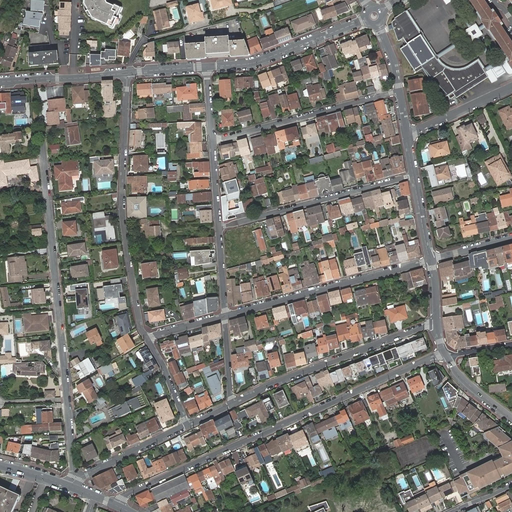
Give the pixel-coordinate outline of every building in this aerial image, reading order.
[(43,12),(44,5),(44,1),(39,1),(39,0),(31,0),(31,11),(43,12)] [(60,31),(60,35),(68,35),(68,31),(70,31),(70,24),(70,17),(71,10),(71,3),(69,2),(69,0),(61,0),(61,2),(60,2),(60,10),(59,10),(58,23),(60,23),(59,31),(60,31)] [(117,18),(121,9),(114,5),(113,8),(105,4),(103,0),(84,0),(85,4),(88,11),(86,12),(86,13),(89,12),(93,18),(112,27),(116,19),(119,20),(119,19),(117,18)] [(230,0),(210,0),(212,10),(232,5),(230,0)] [(357,2),(355,0),(341,0),(343,4),(345,3),(347,8),(349,12),(351,11),(349,6),(357,2)] [(462,0),(455,0),(452,2),(470,29),(473,27),(458,3),(462,0)] [(511,41),(501,25),(493,12),(484,0),(467,0),(470,3),(472,1),(479,12),(477,13),(485,25),(487,28),(495,40),(497,39),(504,49),(501,51),(505,56),(507,60),(511,67),(511,41)] [(349,12),(347,8),(345,3),(343,4),(335,7),(338,16),(349,12)] [(188,16),(190,23),(204,19),(202,13),(200,13),(198,4),(188,7),(190,16),(188,16)] [(333,18),(338,16),(335,7),(326,10),(326,11),(324,16),(323,16),(325,21),(330,19),(330,17),(332,17),(333,18)] [(165,9),(153,11),(155,19),(156,19),(157,21),(156,21),(156,24),(155,24),(156,30),(169,26),(165,9)] [(42,21),(43,12),(31,11),(27,10),(26,18),(40,20),(40,21),(42,21)] [(507,60),(505,56),(496,62),(493,64),(486,69),(480,58),(476,62),(475,63),(474,64),(473,64),(471,65),(470,65),(469,66),(467,67),(465,68),(463,68),(461,68),(460,68),(458,68),(456,68),(454,68),(452,67),(451,67),(449,66),(447,65),(446,65),(444,64),(443,63),(442,61),(440,60),(440,59),(439,59),(437,56),(409,10),(407,12),(437,60),(438,62),(440,63),(441,64),(443,66),(445,67),(446,68),(448,69),(450,69),(452,70),(454,70),(456,71),(458,71),(460,71),(462,71),(464,70),(466,70),(467,69),(469,69),(470,68),(471,68),(473,67),(474,66),(475,66),(476,65),(477,64),(478,63),(479,62),(486,73),(492,70),(502,63),(507,60)] [(494,11),(493,12),(501,25),(503,24),(494,11)] [(437,60),(407,12),(396,19),(395,20),(394,21),(393,22),(393,23),(393,24),(399,40),(399,41),(400,41),(401,41),(401,40),(405,38),(408,44),(401,49),(417,73),(423,69),(443,100),(448,96),(451,100),(456,96),(458,98),(489,78),(486,73),(479,62),(478,63),(477,64),(476,65),(475,66),(474,66),(473,67),(471,68),(470,68),(469,69),(467,69),(466,70),(464,70),(462,71),(460,71),(458,71),(456,71),(454,70),(452,70),(450,69),(448,69),(446,68),(445,67),(443,66),(441,64),(440,63),(438,62),(437,60)] [(312,15),(293,23),(297,31),(315,24),(312,15)] [(39,27),(40,21),(40,20),(26,18),(24,18),(23,25),(26,25),(25,27),(32,28),(32,26),(39,28),(39,27)] [(485,36),(482,32),(480,28),(477,24),(473,27),(470,29),(466,32),(468,35),(471,39),(473,43),(477,40),(481,38),(485,36)] [(279,44),(293,39),(289,27),(274,32),(275,35),(279,44)] [(264,50),(279,44),(275,35),(261,40),(264,50)] [(359,46),(361,52),(367,49),(366,46),(371,44),(368,35),(363,37),(363,38),(362,38),(361,38),(357,40),(356,40),(358,44),(359,46)] [(468,35),(437,56),(439,59),(440,59),(471,39),(468,35)] [(228,57),(251,55),(245,40),(227,41),(226,37),(210,38),(210,43),(180,45),(183,60),(204,59),(203,53),(227,52),(228,57)] [(257,37),(247,42),(251,53),(262,50),(257,37)] [(493,64),(496,62),(481,38),(477,40),(493,64)] [(360,59),(363,57),(362,54),(361,52),(359,46),(358,44),(356,40),(353,41),(352,40),(347,42),(348,43),(346,43),(341,45),(345,55),(350,53),(354,55),(358,53),(360,59)] [(121,42),(119,55),(129,56),(131,43),(121,42)] [(154,56),(153,42),(150,43),(147,44),(147,49),(145,49),(142,54),(142,58),(149,57),(149,56),(154,56)] [(177,43),(166,44),(167,54),(178,53),(177,43)] [(334,44),(325,48),(326,49),(324,50),(325,53),(327,52),(328,53),(321,56),(324,63),(324,64),(326,63),(327,66),(325,67),(327,71),(329,70),(332,69),(339,67),(334,54),(337,53),(334,44)] [(16,50),(9,47),(2,64),(10,67),(14,59),(13,58),(16,50)] [(116,51),(105,50),(105,52),(101,52),(101,59),(105,59),(105,60),(115,60),(116,51)] [(388,73),(386,64),(381,65),(379,58),(379,56),(378,55),(382,54),(380,50),(374,53),(375,56),(375,58),(377,66),(380,75),(381,82),(383,81),(382,77),(382,75),(388,73)] [(57,51),(28,53),(29,65),(58,63),(57,51)] [(90,66),(101,65),(101,59),(101,55),(90,55),(90,66)] [(313,56),(303,59),(306,66),(308,71),(317,68),(313,56)] [(306,66),(303,59),(292,63),(296,75),(308,71),(306,66)] [(511,67),(507,60),(502,63),(508,73),(509,74),(510,75),(511,75),(511,67)] [(498,79),(508,73),(502,63),(492,70),(498,79)] [(372,78),(380,75),(377,66),(369,68),(372,78)] [(275,79),(277,85),(283,82),(284,83),(290,81),(285,67),(278,70),(278,69),(272,71),(272,72),(275,79)] [(369,68),(361,71),(364,80),(372,78),(369,68)] [(323,73),(320,74),(321,77),(325,76),(326,79),(331,78),(330,76),(329,70),(327,71),(323,73)] [(486,73),(489,78),(493,84),(499,81),(498,79),(492,70),(486,73)] [(361,71),(353,73),(355,82),(364,80),(361,71)] [(277,85),(275,79),(272,72),(267,74),(267,73),(259,76),(264,89),(271,86),(272,87),(277,85)] [(409,80),(411,91),(417,90),(425,89),(423,77),(409,80)] [(235,79),(235,89),(251,88),(250,78),(235,79)] [(103,91),(104,104),(114,103),(113,101),(112,81),(102,81),(102,83),(102,89),(101,89),(101,91),(103,91)] [(229,81),(220,81),(221,99),(231,98),(229,81)] [(165,83),(152,84),(152,94),(163,94),(164,99),(173,98),(172,85),(166,85),(165,83)] [(152,94),(152,84),(139,85),(139,95),(152,94)] [(188,88),(177,88),(178,101),(198,99),(196,85),(191,85),(192,89),(188,89),(188,88)] [(311,85),(307,86),(311,102),(322,99),(318,85),(311,86),(311,85)] [(347,88),(346,85),(343,86),(344,89),(340,90),(343,100),(359,96),(356,86),(347,88)] [(83,87),(73,88),(74,104),(85,103),(83,87)] [(417,93),(412,94),(416,116),(429,114),(425,92),(417,93)] [(11,93),(0,94),(0,105),(6,105),(6,109),(12,108),(11,95),(11,93)] [(15,95),(11,95),(12,108),(12,115),(25,114),(24,103),(27,103),(27,96),(24,96),(23,93),(18,93),(18,94),(14,94),(15,95)] [(279,97),(279,94),(269,97),(270,100),(268,101),(271,115),(272,119),(276,118),(273,105),(281,103),(279,97)] [(298,94),(288,96),(291,109),(301,107),(298,94)] [(281,103),(282,103),(284,111),(290,110),(286,95),(279,97),(281,103)] [(59,124),(64,124),(64,121),(59,122),(58,112),(66,111),(66,100),(50,101),(50,113),(47,113),(48,122),(48,125),(59,124)] [(268,101),(267,100),(261,103),(264,117),(271,115),(268,101)] [(374,103),(378,117),(381,116),(387,114),(383,100),(374,103)] [(114,103),(104,104),(104,118),(113,116),(113,110),(115,110),(115,104),(113,104),(114,103)] [(191,112),(205,112),(204,103),(186,105),(186,113),(184,113),(184,120),(191,119),(191,112)] [(379,121),(378,117),(374,103),(365,105),(366,109),(368,114),(369,117),(373,116),(374,122),(376,122),(376,124),(380,123),(379,121)] [(358,107),(345,111),(348,123),(356,121),(357,124),(362,123),(358,107)] [(511,109),(510,110),(509,107),(500,111),(508,127),(511,125),(511,109)] [(147,108),(139,109),(140,119),(155,118),(154,108),(147,108)] [(237,112),(240,123),(253,120),(250,109),(242,112),(241,110),(237,112)] [(232,126),(232,110),(221,111),(222,127),(232,126)] [(341,118),(340,112),(326,116),(330,130),(341,127),(338,119),(341,118)] [(480,123),(486,120),(484,114),(477,117),(480,123)] [(330,130),(326,116),(317,118),(318,125),(316,125),(318,131),(320,131),(320,130),(325,128),(326,132),(330,130)] [(64,124),(59,124),(49,126),(49,133),(52,133),(52,129),(65,128),(67,146),(81,144),(77,122),(67,123),(64,124)] [(190,135),(190,142),(191,142),(201,142),(201,122),(177,123),(177,129),(185,128),(186,135),(190,135)] [(392,122),(383,124),(387,137),(395,134),(392,122)] [(456,137),(465,156),(466,156),(467,155),(467,154),(468,154),(468,153),(468,152),(468,151),(472,148),(470,143),(469,143),(468,140),(478,136),(472,124),(465,127),(465,126),(458,129),(461,135),(456,137)] [(364,128),(366,135),(373,133),(371,125),(364,128)] [(301,128),(304,137),(311,136),(308,126),(301,128)] [(288,140),(290,147),(298,144),(298,141),(300,141),(296,128),(281,132),(281,134),(283,142),(288,140)] [(0,133),(0,141),(1,142),(2,153),(10,152),(9,143),(22,141),(20,130),(13,131),(3,133),(0,133)] [(131,131),(129,147),(140,147),(141,130),(131,131)] [(275,134),(264,137),(266,145),(267,150),(269,155),(276,154),(274,146),(278,145),(275,134)] [(276,135),(280,149),(290,147),(288,140),(283,142),(281,134),(276,135)] [(399,135),(391,137),(394,145),(401,143),(399,135)] [(266,145),(264,137),(251,140),(255,151),(258,151),(259,152),(264,150),(264,151),(267,150),(266,145)] [(251,154),(246,138),(237,141),(238,143),(240,151),(242,157),(251,154)] [(438,141),(434,143),(435,148),(433,149),(431,151),(432,157),(435,156),(450,153),(447,142),(441,144),(439,144),(438,141)] [(188,158),(208,157),(208,152),(202,152),(201,142),(191,142),(191,153),(188,154),(188,158)] [(234,152),(240,151),(238,143),(220,147),(222,159),(235,156),(234,152)] [(50,152),(60,152),(59,144),(49,145),(50,152)] [(328,148),(329,154),(333,153),(336,152),(335,148),(334,145),(332,146),(333,147),(328,148)] [(149,155),(134,156),(135,165),(137,165),(137,171),(150,171),(149,155)] [(100,162),(100,156),(90,158),(90,163),(95,162),(96,174),(96,175),(112,173),(112,172),(113,172),(113,170),(112,170),(112,166),(113,165),(112,160),(100,162)] [(497,156),(488,162),(490,167),(489,168),(497,181),(499,180),(502,184),(511,178),(508,174),(506,170),(508,169),(504,163),(502,164),(500,161),(497,156)] [(390,159),(394,175),(406,172),(404,157),(399,158),(400,162),(394,163),(393,160),(393,158),(390,159)] [(30,159),(5,163),(4,158),(0,158),(0,186),(8,185),(6,175),(29,171),(31,182),(40,180),(38,165),(31,166),(30,159)] [(382,166),(385,178),(394,175),(390,159),(389,158),(380,161),(381,163),(381,164),(382,166)] [(503,159),(500,161),(502,164),(504,163),(508,169),(506,170),(508,174),(510,172),(503,159)] [(59,173),(60,178),(61,190),(72,189),(71,171),(79,171),(77,160),(65,161),(66,165),(55,167),(56,173),(59,173)] [(371,161),(363,163),(367,181),(367,182),(371,181),(375,180),(373,174),(370,175),(369,170),(373,169),(371,161)] [(192,163),(187,163),(187,169),(199,169),(200,173),(209,172),(209,163),(199,163),(199,162),(192,162),(192,163)] [(356,163),(353,164),(354,170),(356,179),(362,177),(364,182),(367,181),(363,163),(358,164),(357,162),(355,162),(356,163)] [(499,186),(502,184),(499,180),(497,181),(489,168),(490,167),(488,162),(485,164),(499,186)] [(230,163),(219,166),(220,170),(221,170),(224,181),(235,178),(237,178),(236,174),(234,166),(231,166),(230,163)] [(379,164),(373,166),(377,180),(385,178),(382,166),(381,164),(381,163),(379,163),(379,164)] [(167,167),(168,176),(168,182),(176,181),(176,166),(167,167)] [(447,172),(450,172),(448,166),(429,171),(432,183),(449,178),(447,172)] [(356,179),(353,170),(353,169),(339,173),(340,177),(331,180),(334,192),(344,189),(343,184),(347,183),(348,181),(356,179)] [(147,176),(128,176),(128,181),(134,181),(134,184),(133,193),(135,193),(136,192),(142,192),(142,187),(147,187),(147,176)] [(319,182),(316,183),(319,196),(323,195),(322,194),(323,192),(322,191),(323,191),(324,190),(325,189),(326,189),(327,189),(328,190),(329,190),(330,191),(330,192),(331,193),(334,192),(331,180),(330,179),(327,180),(326,178),(325,177),(324,176),(322,177),(321,177),(320,178),(319,179),(319,180),(319,182)] [(235,178),(224,181),(221,182),(225,195),(220,197),(222,221),(228,220),(226,216),(242,213),(240,206),(241,201),(238,202),(237,204),(238,208),(228,210),(227,201),(238,198),(239,191),(235,178)] [(261,185),(257,186),(253,187),(255,196),(268,193),(265,179),(260,180),(261,185)] [(203,191),(211,191),(210,188),(209,188),(208,180),(192,181),(193,190),(202,189),(203,191)] [(405,196),(410,195),(408,182),(400,184),(401,189),(397,190),(398,191),(396,191),(397,195),(398,194),(399,196),(405,195),(405,196)] [(316,183),(306,185),(310,198),(319,196),(316,183)] [(306,185),(298,187),(298,188),(301,201),(310,198),(306,185)] [(296,199),(297,202),(301,201),(298,188),(280,193),(282,203),(296,199)] [(445,199),(446,201),(449,200),(449,201),(450,200),(454,199),(451,188),(434,192),(436,201),(445,199)] [(511,204),(511,188),(510,189),(511,194),(501,197),(503,206),(511,204)] [(375,208),(378,217),(380,217),(377,204),(376,201),(378,201),(379,204),(384,203),(382,193),(380,189),(371,192),(375,208)] [(384,203),(385,207),(388,206),(387,202),(391,201),(392,206),(394,206),(390,191),(382,193),(384,203)] [(178,195),(178,204),(185,203),(185,200),(193,199),(193,202),(194,202),(199,202),(211,201),(211,192),(198,193),(194,194),(185,195),(178,195)] [(371,192),(362,194),(365,207),(373,205),(374,208),(375,208),(371,192)] [(84,197),(70,199),(71,202),(61,204),(62,214),(80,211),(79,202),(84,201),(84,197)] [(130,197),(131,218),(144,218),(143,197),(130,197)] [(351,197),(339,200),(343,212),(354,209),(351,200),(351,197)] [(351,200),(354,209),(355,212),(357,212),(356,209),(364,207),(362,198),(351,200)] [(241,206),(240,206),(242,213),(245,212),(245,213),(256,210),(253,199),(251,200),(251,201),(245,203),(244,202),(243,202),(243,205),(241,205),(241,206)] [(407,200),(399,202),(399,206),(398,206),(398,208),(400,208),(401,214),(410,212),(407,200)] [(325,221),(321,205),(313,208),(318,223),(325,221)] [(326,214),(330,227),(333,226),(331,220),(341,217),(338,206),(333,207),(332,206),(331,205),(328,206),(328,207),(329,213),(326,214)] [(436,221),(438,230),(447,227),(445,221),(449,220),(445,205),(434,208),(438,221),(436,221)] [(318,223),(313,208),(307,209),(311,225),(312,224),(313,225),(316,224),(318,223)] [(200,223),(213,222),(212,210),(199,211),(200,223)] [(305,216),(304,210),(294,213),(298,228),(304,227),(301,217),(305,216)] [(488,218),(491,231),(500,229),(496,216),(495,212),(493,213),(494,214),(493,214),(493,216),(492,216),(493,217),(493,220),(491,221),(490,218),(488,218)] [(291,233),(298,231),(298,228),(294,213),(286,215),(291,233)] [(476,220),(479,234),(491,231),(488,218),(487,213),(479,215),(480,218),(476,219),(476,220)] [(104,218),(91,220),(92,230),(105,228),(106,236),(108,236),(108,237),(113,236),(112,235),(115,235),(114,226),(110,226),(110,220),(113,220),(112,215),(104,216),(104,218)] [(496,216),(500,229),(508,227),(505,218),(505,216),(498,217),(498,215),(496,216)] [(278,236),(278,237),(283,236),(283,234),(285,233),(281,216),(273,218),(278,234),(278,236)] [(462,220),(460,220),(461,224),(464,237),(479,234),(476,220),(476,219),(475,217),(473,217),(474,220),(462,222),(462,220)] [(278,234),(273,218),(266,220),(272,240),(279,238),(278,237),(278,236),(278,234)] [(388,218),(379,222),(381,228),(390,224),(389,221),(388,218)] [(154,219),(141,220),(141,224),(146,223),(147,239),(161,238),(160,221),(154,221),(154,219)] [(76,221),(63,223),(65,235),(78,233),(76,221)] [(32,226),(33,236),(43,235),(41,225),(32,226)] [(240,241),(255,236),(251,226),(237,230),(240,241)] [(447,227),(438,230),(441,239),(451,236),(449,227),(447,227)] [(255,239),(258,247),(260,246),(261,251),(267,249),(265,244),(261,229),(256,230),(256,231),(253,232),(255,239)] [(406,230),(402,230),(405,244),(409,259),(421,256),(420,246),(419,239),(409,242),(406,230)] [(322,240),(323,243),(333,240),(332,235),(324,238),(324,239),(322,240)] [(283,245),(285,254),(290,253),(290,252),(293,252),(294,252),(293,248),(292,247),(291,243),(291,242),(283,245)] [(85,243),(68,246),(70,256),(86,254),(85,243)] [(397,252),(400,261),(409,259),(405,244),(399,246),(398,243),(395,243),(396,248),(397,252)] [(388,254),(391,264),(400,261),(397,252),(396,248),(395,249),(394,245),(387,247),(388,250),(387,251),(388,254)] [(511,252),(510,245),(503,247),(507,265),(508,268),(509,270),(511,268),(511,252)] [(507,265),(503,247),(495,249),(499,265),(499,267),(504,266),(505,269),(508,268),(507,265)] [(271,249),(273,257),(283,255),(282,251),(276,253),(274,248),(271,249)] [(371,263),(371,262),(369,255),(367,248),(362,249),(362,252),(354,255),(354,258),(357,266),(357,267),(371,263)] [(377,251),(382,266),(391,264),(388,254),(387,251),(386,248),(377,251)] [(499,265),(495,249),(487,251),(489,264),(489,268),(499,265)] [(116,250),(103,252),(106,269),(117,267),(116,260),(118,259),(116,250)] [(211,250),(191,251),(191,257),(195,257),(196,265),(213,263),(211,250)] [(375,253),(371,254),(369,255),(371,262),(371,263),(372,269),(374,268),(382,266),(377,251),(377,250),(375,251),(375,253)] [(489,264),(487,251),(469,256),(470,261),(472,269),(474,268),(474,271),(475,271),(477,271),(477,269),(476,267),(476,266),(483,265),(483,268),(484,269),(489,268),(489,264)] [(24,256),(11,257),(11,262),(9,263),(10,269),(12,269),(12,274),(10,274),(9,274),(10,281),(22,280),(22,274),(27,273),(27,267),(25,267),(24,256)] [(343,261),(347,276),(359,273),(357,267),(357,266),(354,258),(343,261)] [(328,261),(333,279),(340,277),(335,259),(328,261)] [(454,266),(453,260),(439,264),(442,281),(443,280),(444,282),(453,280),(453,278),(455,278),(454,266)] [(301,281),(303,288),(313,285),(308,266),(307,262),(307,261),(304,262),(305,267),(301,269),(304,280),(301,281)] [(321,276),(323,282),(333,279),(328,261),(321,263),(324,275),(321,276)] [(455,280),(455,282),(476,276),(475,271),(474,271),(474,268),(472,269),(470,261),(454,266),(455,278),(455,280)] [(143,269),(144,277),(154,275),(152,267),(156,266),(156,262),(141,265),(141,269),(143,269)] [(308,266),(313,285),(323,282),(321,276),(318,277),(314,265),(309,266),(308,262),(307,262),(308,266)] [(87,266),(72,268),(74,278),(89,275),(87,266)] [(282,287),(284,293),(293,290),(288,272),(288,271),(286,266),(283,267),(284,273),(278,275),(280,281),(283,281),(284,284),(281,285),(282,287)] [(410,288),(427,284),(423,268),(401,274),(404,281),(408,280),(409,284),(407,285),(408,287),(410,286),(410,288)] [(187,269),(178,270),(180,280),(188,278),(187,269)] [(288,272),(293,290),(303,288),(301,281),(298,282),(297,279),(300,278),(298,269),(288,271),(288,272)] [(120,277),(109,279),(110,284),(100,285),(101,288),(96,288),(98,301),(104,300),(103,298),(117,296),(119,310),(127,307),(126,296),(119,297),(118,291),(122,291),(120,277)] [(259,279),(263,296),(269,294),(267,285),(265,286),(262,278),(259,279)] [(234,306),(238,305),(237,299),(241,299),(240,294),(240,286),(235,286),(234,279),(227,279),(228,291),(229,302),(234,306)] [(278,279),(268,282),(271,291),(281,288),(278,279)] [(249,283),(244,284),(245,287),(243,288),(243,291),(245,291),(245,293),(242,293),(243,302),(252,300),(249,283)] [(10,303),(7,286),(0,287),(4,307),(21,305),(21,303),(19,303),(19,302),(10,303)] [(368,303),(368,305),(381,302),(380,296),(378,286),(376,287),(376,286),(365,289),(368,303)] [(32,289),(33,304),(46,303),(46,291),(44,291),(44,288),(32,289)] [(149,298),(151,306),(160,304),(157,288),(146,290),(147,298),(149,298)] [(351,288),(341,290),(344,302),(347,302),(347,300),(352,299),(352,301),(354,300),(351,288)] [(368,303),(365,289),(354,292),(358,305),(368,303)] [(90,309),(88,291),(77,293),(79,310),(90,309)] [(328,294),(331,304),(342,301),(340,291),(328,294)] [(443,296),(443,306),(444,306),(457,304),(456,291),(454,291),(454,294),(443,296)] [(329,307),(327,294),(317,297),(319,305),(323,305),(324,308),(329,307)] [(492,310),(503,308),(503,297),(503,296),(497,297),(498,303),(490,305),(492,310)] [(207,302),(208,313),(217,311),(220,307),(219,297),(207,298),(207,302)] [(291,315),(292,319),(297,317),(296,316),(308,312),(304,300),(288,305),(291,315)] [(314,312),(316,311),(319,310),(317,301),(307,303),(310,313),(314,312)] [(195,317),(205,314),(204,309),(203,309),(202,307),(200,307),(199,304),(194,306),(194,304),(193,304),(193,305),(193,310),(195,317)] [(185,320),(195,317),(193,310),(193,305),(185,307),(185,305),(180,306),(183,320),(185,320)] [(291,315),(288,305),(273,309),(276,319),(275,320),(276,324),(279,323),(278,319),(291,315)] [(165,319),(164,309),(149,312),(150,322),(165,319)] [(128,333),(130,332),(128,328),(130,327),(130,326),(131,325),(128,311),(120,312),(121,315),(114,316),(116,324),(120,323),(122,336),(128,333)] [(385,320),(386,321),(392,320),(393,326),(399,325),(398,324),(405,322),(406,322),(406,321),(407,320),(407,319),(407,318),(406,311),(384,316),(385,320)] [(31,317),(31,313),(24,313),(34,331),(45,330),(44,327),(47,326),(47,323),(48,322),(47,315),(31,317)] [(34,331),(24,313),(24,314),(24,321),(25,321),(26,324),(25,325),(25,328),(29,328),(29,331),(34,331)] [(266,316),(256,319),(258,328),(269,326),(266,316)] [(443,318),(446,331),(458,331),(459,331),(465,330),(465,329),(462,316),(456,316),(443,318)] [(347,319),(348,324),(351,338),(351,342),(356,341),(361,340),(359,333),(362,332),(361,328),(360,324),(353,325),(351,317),(347,319)] [(229,321),(230,331),(234,330),(238,329),(239,333),(240,337),(243,336),(241,331),(237,318),(229,321)] [(372,323),(375,333),(379,332),(379,334),(388,331),(386,321),(385,320),(372,323)] [(375,333),(372,323),(372,321),(366,322),(367,327),(361,328),(362,332),(363,337),(375,334),(375,333)] [(210,340),(222,337),(221,323),(220,323),(208,326),(210,340)] [(348,324),(336,327),(339,341),(351,338),(348,324)] [(319,347),(316,347),(318,354),(330,351),(329,350),(327,339),(324,326),(321,327),(324,338),(317,339),(319,347)] [(495,334),(497,342),(508,341),(505,330),(505,328),(503,327),(497,328),(494,328),(494,331),(495,334)] [(96,328),(87,333),(91,341),(94,340),(95,339),(97,343),(102,340),(100,337),(101,337),(96,328)] [(197,347),(204,345),(204,344),(202,328),(198,329),(199,333),(191,335),(193,343),(196,342),(197,347)] [(478,336),(480,345),(489,343),(487,333),(486,329),(477,331),(478,333),(478,336)] [(301,334),(302,337),(302,339),(313,335),(312,330),(301,334)] [(458,331),(446,331),(449,344),(455,349),(468,347),(467,341),(466,336),(465,335),(464,335),(464,338),(461,338),(459,335),(458,331)] [(125,352),(128,350),(135,346),(128,333),(122,336),(117,339),(125,352)] [(487,333),(489,343),(497,342),(495,334),(489,335),(488,333),(487,333)] [(335,337),(327,339),(329,350),(339,348),(336,335),(335,335),(335,337)] [(467,341),(468,347),(480,345),(478,336),(471,338),(470,335),(466,336),(467,341)] [(191,351),(189,342),(187,336),(179,338),(180,341),(174,342),(177,354),(177,355),(187,352),(191,351)] [(416,341),(410,343),(414,352),(420,349),(420,347),(426,345),(423,337),(416,340),(416,341)] [(49,340),(40,341),(50,358),(52,358),(51,348),(50,345),(50,341),(49,340)] [(246,347),(247,352),(252,351),(257,351),(258,350),(257,346),(255,340),(245,343),(246,347)] [(50,358),(40,341),(31,342),(32,348),(34,349),(38,348),(41,348),(44,350),(44,354),(44,356),(47,358),(50,358)] [(172,350),(175,360),(178,359),(177,355),(177,354),(174,341),(169,342),(168,341),(164,342),(164,343),(160,345),(162,352),(165,351),(166,353),(172,351),(171,350),(172,350)] [(318,354),(316,347),(315,343),(309,344),(309,345),(305,346),(308,358),(318,356),(318,354)] [(405,344),(396,348),(399,355),(406,352),(407,354),(414,352),(410,343),(405,345),(405,344)] [(159,369),(146,347),(138,352),(137,354),(141,361),(143,361),(144,360),(150,370),(152,370),(152,371),(154,370),(155,371),(159,369)] [(396,348),(396,347),(382,352),(386,361),(393,358),(393,360),(400,358),(396,348)] [(237,354),(232,355),(233,369),(249,366),(247,358),(253,357),(252,351),(247,352),(237,354)] [(304,351),(294,353),(297,366),(307,363),(304,351)] [(270,364),(266,365),(268,372),(272,370),(272,368),(281,365),(278,352),(268,355),(270,364)] [(386,361),(382,352),(369,358),(369,359),(372,367),(380,365),(381,367),(387,364),(386,361)] [(297,366),(294,353),(284,355),(288,368),(297,366)] [(511,354),(505,356),(506,361),(495,362),(497,372),(511,369),(511,354)] [(77,357),(70,362),(73,366),(79,363),(80,362),(77,357)] [(79,376),(80,378),(84,375),(86,374),(90,372),(95,369),(88,357),(80,362),(79,363),(78,364),(73,366),(74,369),(78,369),(79,371),(79,370),(80,372),(79,373),(79,376)] [(369,359),(355,364),(358,372),(365,369),(367,372),(373,369),(369,359)] [(175,360),(168,363),(176,386),(178,385),(180,384),(181,388),(186,386),(181,373),(179,374),(175,360)] [(217,370),(224,367),(223,360),(214,364),(206,367),(205,368),(203,369),(207,380),(208,379),(214,391),(216,390),(216,391),(218,390),(220,389),(218,383),(219,383),(216,376),(219,375),(219,374),(217,370)] [(45,373),(45,362),(44,361),(34,362),(34,366),(28,366),(28,362),(21,362),(17,362),(16,362),(12,363),(12,372),(17,373),(17,375),(40,376),(40,373),(45,373)] [(109,361),(100,366),(103,375),(114,369),(109,361)] [(266,365),(266,364),(265,361),(260,363),(260,365),(257,366),(261,379),(270,376),(268,372),(266,365)] [(355,364),(342,370),(345,377),(352,375),(353,378),(360,375),(355,364)] [(436,368),(428,372),(434,386),(439,384),(445,377),(439,370),(437,371),(436,368)] [(330,374),(327,369),(324,370),(325,372),(316,376),(321,387),(323,386),(330,383),(331,385),(333,384),(333,382),(330,374)] [(342,369),(330,374),(333,382),(338,380),(339,383),(346,380),(345,377),(342,370),(342,369)] [(146,381),(144,378),(142,374),(132,380),(136,387),(146,381)] [(219,375),(216,376),(219,383),(218,383),(220,389),(218,390),(216,391),(216,390),(214,391),(208,379),(207,380),(214,394),(221,391),(219,375)] [(96,382),(93,376),(78,385),(81,391),(87,387),(89,391),(87,392),(91,399),(100,394),(93,384),(96,382)] [(315,392),(308,376),(304,377),(310,390),(311,393),(313,398),(323,393),(322,391),(320,387),(319,385),(315,387),(316,391),(315,392)] [(419,376),(408,381),(413,392),(415,391),(416,393),(417,393),(421,392),(421,391),(421,390),(421,389),(424,387),(419,376)] [(310,390),(304,377),(295,382),(297,386),(292,388),(296,399),(301,397),(300,394),(306,392),(310,402),(314,400),(310,390)] [(403,383),(391,388),(396,400),(406,395),(405,394),(407,393),(403,383)] [(458,392),(447,383),(443,388),(449,403),(456,400),(454,408),(457,409),(461,399),(458,398),(456,393),(458,392)] [(494,386),(496,393),(506,391),(504,384),(494,386)] [(141,385),(131,390),(134,394),(143,389),(141,385)] [(391,388),(382,392),(384,397),(386,401),(382,402),(385,407),(395,403),(396,405),(398,404),(397,402),(396,400),(391,388)] [(45,398),(55,398),(55,390),(45,391),(45,398)] [(199,398),(198,396),(195,397),(201,409),(212,404),(207,392),(204,393),(205,396),(199,398)] [(280,408),(289,405),(283,392),(274,396),(280,408)] [(388,414),(385,407),(384,407),(378,394),(368,398),(373,410),(378,409),(381,417),(388,414)] [(97,400),(101,405),(106,401),(102,396),(97,400)] [(117,415),(118,417),(132,411),(132,410),(134,409),(135,410),(142,407),(137,397),(114,408),(117,415)] [(269,398),(265,400),(269,408),(273,406),(269,398)] [(194,399),(184,403),(187,409),(188,408),(191,414),(198,411),(194,402),(196,402),(194,399)] [(355,404),(363,422),(369,419),(365,407),(368,406),(365,399),(355,404)] [(461,399),(457,409),(456,411),(474,425),(475,424),(482,414),(477,410),(476,411),(474,410),(475,409),(466,402),(465,403),(463,401),(463,400),(461,399)] [(271,419),(263,400),(236,414),(234,410),(230,412),(234,420),(238,418),(239,422),(249,417),(250,418),(259,414),(263,422),(271,419)] [(155,407),(163,424),(173,419),(165,401),(155,407)] [(345,409),(345,410),(347,415),(351,414),(356,424),(363,422),(355,404),(348,407),(348,408),(345,409)] [(42,409),(43,423),(49,423),(50,423),(53,423),(52,408),(42,409)] [(340,416),(336,417),(339,423),(341,423),(342,422),(344,423),(345,422),(346,420),(349,419),(347,415),(345,410),(341,412),(341,414),(339,415),(340,416)] [(486,433),(493,429),(499,427),(497,425),(496,426),(493,424),(493,423),(489,420),(489,421),(485,418),(486,417),(482,414),(475,424),(478,426),(479,428),(485,433),(486,433)] [(235,427),(232,421),(230,415),(215,423),(218,432),(225,428),(226,431),(235,427)] [(323,422),(314,426),(317,433),(322,431),(326,439),(338,433),(335,428),(340,426),(339,423),(336,417),(336,416),(325,421),(326,424),(324,425),(323,422)] [(150,434),(162,428),(157,417),(149,421),(150,423),(146,425),(150,434)] [(242,427),(239,422),(238,418),(234,420),(232,421),(235,427),(236,430),(242,427)] [(218,432),(213,419),(199,426),(202,431),(203,435),(206,434),(207,437),(218,432)] [(352,425),(349,419),(346,420),(345,422),(344,423),(342,422),(341,423),(343,428),(341,428),(341,430),(352,425)] [(61,423),(61,422),(53,423),(50,423),(51,424),(32,425),(32,428),(31,428),(31,430),(51,429),(51,430),(62,429),(61,423)] [(139,439),(150,434),(146,425),(145,422),(143,423),(144,425),(139,428),(138,426),(136,427),(139,432),(136,433),(139,439)] [(323,446),(321,440),(317,433),(314,426),(313,423),(302,428),(305,433),(308,432),(314,444),(319,442),(321,447),(323,446)] [(302,428),(288,434),(291,439),(294,438),(298,447),(305,444),(307,450),(311,449),(302,428)] [(463,474),(453,479),(453,480),(458,491),(461,498),(472,492),(487,485),(486,483),(491,480),(492,482),(501,478),(500,476),(504,474),(505,476),(511,472),(511,471),(511,470),(511,440),(504,434),(497,428),(493,429),(486,433),(485,433),(484,433),(486,437),(499,448),(502,455),(463,474)] [(125,439),(121,429),(116,431),(117,433),(108,437),(108,436),(103,439),(108,448),(112,446),(113,447),(126,441),(125,439)] [(207,443),(203,435),(202,431),(185,438),(190,450),(195,448),(194,447),(202,443),(202,445),(207,443)] [(128,445),(139,441),(139,439),(136,433),(136,432),(134,433),(134,434),(131,436),(129,433),(126,435),(128,438),(125,439),(126,441),(128,445)] [(308,432),(305,433),(310,446),(314,444),(308,432)] [(288,434),(277,439),(283,452),(291,449),(290,447),(293,445),(291,439),(288,434)] [(403,445),(414,440),(412,435),(400,440),(403,445)] [(270,444),(266,445),(271,457),(278,454),(279,455),(281,453),(283,452),(277,439),(277,438),(273,440),(275,443),(271,445),(270,444)] [(24,446),(9,442),(7,450),(19,453),(19,451),(23,452),(24,446)] [(40,448),(38,458),(52,461),(59,460),(59,451),(60,450),(59,442),(52,442),(49,450),(40,448)] [(93,443),(82,448),(87,460),(98,455),(93,443)] [(264,444),(258,447),(262,457),(268,454),(264,444)] [(31,456),(38,458),(40,448),(32,446),(31,456)] [(253,470),(262,466),(254,448),(249,450),(250,453),(249,454),(250,456),(244,460),(246,464),(247,467),(251,466),(253,470)] [(166,467),(187,458),(183,449),(163,458),(166,467)] [(235,467),(242,465),(238,454),(231,457),(235,467)] [(141,460),(137,462),(144,478),(166,468),(161,457),(152,461),(155,468),(148,471),(146,470),(141,460)] [(143,459),(141,460),(146,470),(148,471),(155,468),(154,467),(148,469),(147,469),(143,459)] [(217,486),(218,487),(219,486),(219,484),(226,481),(216,459),(213,461),(215,466),(209,468),(217,486)] [(235,470),(230,459),(221,463),(225,474),(235,470)] [(132,464),(123,468),(128,480),(137,476),(132,464)] [(246,464),(235,470),(242,485),(247,483),(247,485),(249,484),(250,486),(253,484),(254,485),(255,485),(247,467),(246,464)] [(209,484),(211,488),(217,486),(209,468),(203,471),(209,484)] [(101,488),(108,490),(119,485),(118,484),(111,487),(109,482),(113,480),(117,478),(113,469),(110,470),(93,478),(96,483),(101,487),(101,488)] [(209,484),(203,471),(197,474),(203,487),(209,484)] [(184,474),(164,483),(170,497),(173,496),(190,488),(186,479),(184,474)] [(186,479),(190,488),(191,489),(194,487),(196,492),(201,490),(208,506),(210,505),(208,500),(205,492),(203,487),(197,474),(186,479)] [(298,486),(299,489),(311,484),(308,478),(297,483),(298,486)] [(114,493),(117,493),(127,488),(122,479),(117,481),(118,484),(119,485),(108,490),(114,493)] [(450,495),(458,491),(453,480),(437,488),(442,498),(447,496),(447,495),(449,494),(450,495)] [(151,489),(158,503),(165,500),(170,497),(164,483),(151,489)] [(442,498),(437,488),(437,486),(436,484),(435,483),(430,485),(430,487),(424,489),(426,494),(430,503),(442,498)] [(0,485),(0,511),(12,511),(20,495),(17,493),(14,492),(0,485)] [(190,496),(189,494),(193,493),(191,489),(190,488),(173,496),(177,506),(181,504),(179,500),(188,497),(190,496)] [(215,497),(211,489),(205,492),(208,500),(215,497)] [(283,489),(275,495),(277,498),(285,493),(283,489)] [(413,495),(411,489),(405,492),(405,491),(399,493),(404,504),(406,503),(410,511),(411,511),(420,508),(415,499),(413,495)] [(149,490),(136,496),(140,506),(140,505),(143,505),(144,508),(149,506),(153,504),(152,500),(153,500),(149,490)] [(424,490),(413,495),(415,499),(420,508),(421,511),(425,510),(423,507),(427,505),(429,508),(432,507),(430,503),(426,494),(424,490)] [(497,500),(502,511),(506,510),(511,507),(511,503),(508,495),(497,500)] [(168,505),(165,500),(158,503),(160,508),(168,505)] [(251,505),(253,509),(264,504),(262,500),(251,505)] [(326,502),(310,507),(312,511),(325,511),(325,510),(329,508),(326,502)]
